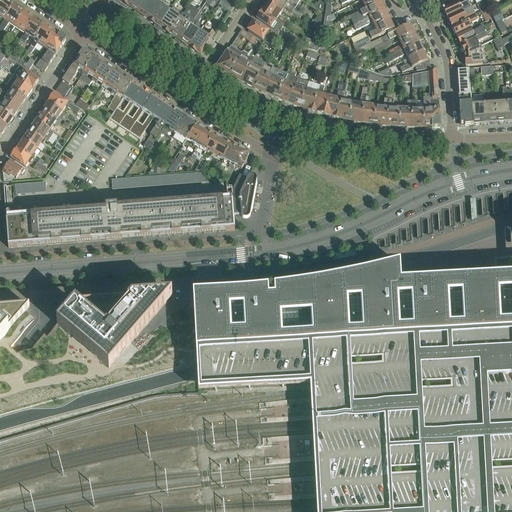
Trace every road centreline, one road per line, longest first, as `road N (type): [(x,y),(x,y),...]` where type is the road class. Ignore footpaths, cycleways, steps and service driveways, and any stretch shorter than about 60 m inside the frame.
road 1 (secondary): [(0,278),(285,253),(355,232),(441,191),(511,175)]
road 2 (secondary): [(511,165),(438,183),(350,224),(284,243),(0,268)]
road 3 (residential): [(451,138),(337,132),(269,110),(202,71)]
road 4 (residential): [(82,34),(263,148)]
road 5 (residential): [(82,34),(0,155)]
road 6 (residential): [(451,138),(445,55),(422,7)]
road 7 (residential): [(202,71),(101,5)]
